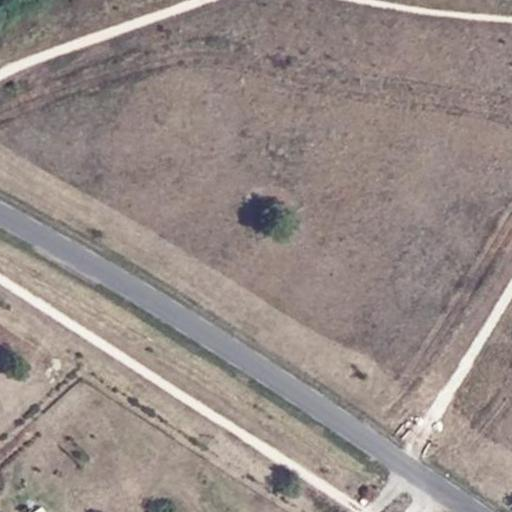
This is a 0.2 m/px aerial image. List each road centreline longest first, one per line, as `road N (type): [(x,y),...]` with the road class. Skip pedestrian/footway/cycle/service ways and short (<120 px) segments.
road 1 (unclassified): [(475,511),(149,298),(0,213)]
road 2 (track): [(407,466),(511,290)]
